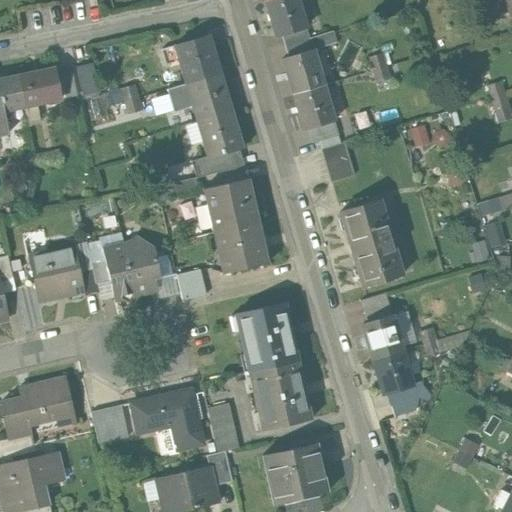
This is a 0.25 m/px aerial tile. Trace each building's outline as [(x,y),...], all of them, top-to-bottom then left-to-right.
[(296,0),(272,0),(265,2),(275,37),(305,28),(296,0)] [(305,28),(281,36),(284,47),(308,40),(305,28)] [(335,44),(331,32),(308,40),(284,47),(288,58),(313,51),(335,44)] [(209,38),(174,48),(185,86),(220,76),(209,38)] [(288,58),(282,60),(292,95),(323,86),(313,51),(288,58)] [(381,55),(368,59),(372,71),(385,68),(381,55)] [(98,91),(96,66),(81,66),(83,92),(98,91)] [(385,68),(372,71),(376,84),(389,80),(385,68)] [(55,71),(18,78),(24,108),(61,101),(55,71)] [(220,76),(185,86),(186,86),(165,93),(172,116),(193,110),(196,122),(231,112),(220,76)] [(18,78),(0,81),(0,113),(24,108),(18,78)] [(500,83),(486,87),(490,99),(504,95),(500,83)] [(323,86),(293,95),(303,130),(333,121),(323,86)] [(134,87),(120,91),(124,104),(138,100),(134,87)] [(504,95),(490,99),(494,112),(507,108),(504,95)] [(138,100),(124,104),(128,117),(141,113),(138,100)] [(231,112),(196,122),(207,159),(242,149),(231,112)] [(37,151),(48,149),(46,126),(35,127),(37,151)] [(344,143),(321,150),(331,183),(353,176),(344,143)] [(47,154),(34,157),(37,170),(50,168),(47,154)] [(34,157),(21,159),(24,173),(37,170),(34,157)] [(155,160),(142,164),(146,177),(159,173),(155,160)] [(194,179),(169,184),(172,198),(197,193),(194,179)] [(248,180),(207,189),(217,234),(258,224),(248,180)] [(378,200),(340,212),(363,287),(401,276),(378,200)] [(503,246),(503,222),(488,222),(488,245),(503,246)] [(258,224),(217,234),(226,272),(267,263),(258,224)] [(152,249),(135,236),(131,243),(123,245),(135,297),(152,293),(155,288),(153,280),(159,279),(152,249)] [(123,245),(107,248),(104,254),(105,260),(110,282),(114,298),(118,301),(122,300),(129,304),(133,297),(135,297),(123,245)] [(74,248),(28,258),(37,299),(57,294),(58,299),(84,293),(74,248)] [(7,257),(0,258),(0,286),(2,294),(15,291),(7,257)] [(105,260),(91,264),(96,285),(110,282),(105,260)] [(197,271),(176,276),(181,302),(203,297),(197,271)] [(283,305),(237,315),(241,333),(240,333),(245,356),(246,356),(250,373),(296,362),(283,305)] [(391,316),(361,325),(372,360),(402,351),(391,316)] [(432,329),(419,332),(422,345),(435,341),(432,329)] [(435,341),(422,345),(426,358),(439,354),(435,341)] [(402,351),(372,360),(382,395),(412,386),(402,351)] [(511,361),(506,358),(500,370),(511,376),(511,361)] [(296,362),(250,373),(254,390),(253,390),(258,413),(259,413),(263,430),(309,420),(296,362)] [(63,377),(18,388),(20,399),(0,404),(0,407),(7,439),(8,440),(30,435),(30,434),(28,423),(56,417),(58,427),(74,423),(63,377)] [(189,389),(130,403),(137,433),(175,424),(181,449),(202,444),(189,389)] [(228,404),(206,409),(216,454),(224,452),(238,449),(228,404)] [(120,405),(91,412),(98,444),(127,437),(120,405)] [(30,435),(8,440),(7,439),(0,440),(0,454),(33,447),(30,435)] [(477,446),(465,439),(458,451),(471,457),(477,446)] [(315,446),(290,452),(289,450),(262,456),(273,504),(282,502),(281,498),(316,490),(317,494),(326,492),(315,446)] [(471,457),(458,451),(452,463),(465,469),(471,457)] [(216,454),(206,456),(209,468),(210,468),(214,486),(231,482),(224,452),(216,454)] [(55,454),(0,466),(0,494),(4,511),(15,511),(42,506),(36,482),(60,476),(55,454)] [(209,468),(155,480),(162,511),(177,511),(218,503),(214,486),(210,468),(209,468)] [(511,511),(511,489),(500,511),(511,511)]
